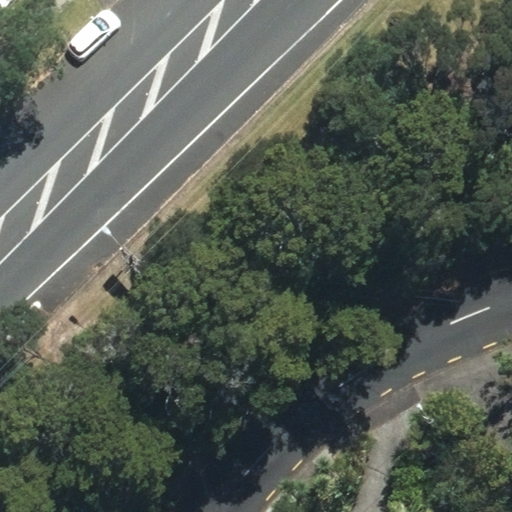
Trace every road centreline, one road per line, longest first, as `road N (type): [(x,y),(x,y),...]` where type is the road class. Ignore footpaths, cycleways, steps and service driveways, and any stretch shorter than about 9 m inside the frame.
road 1 (residential): [(222,511),(339,389),(511,300)]
road 2 (secondary): [(0,216),(217,0)]
